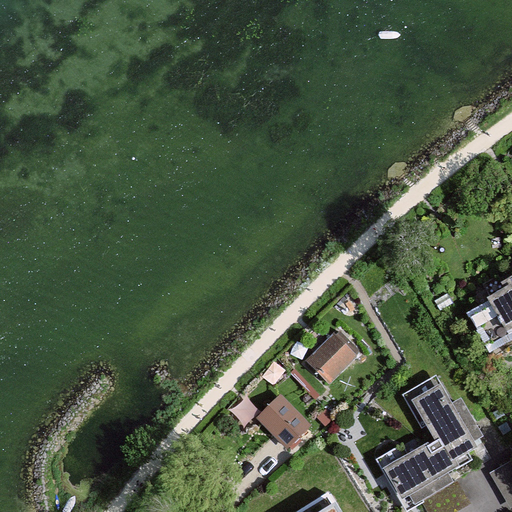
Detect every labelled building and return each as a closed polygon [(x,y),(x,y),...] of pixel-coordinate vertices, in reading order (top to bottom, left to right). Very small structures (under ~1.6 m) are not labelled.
[(511,333),(511,277),(489,290),(492,296),(476,305),(479,309),(461,319),(480,352),(511,333)] [(355,360),(332,337),(302,366),(326,390),(355,360)] [(430,386),(400,403),(426,448),(375,477),(392,507),(402,501),(408,511),(446,490),(439,479),(449,474),(446,467),(467,456),(463,449),(474,443),(452,405),(444,410),(430,386)] [(304,425),(274,399),(252,424),(287,454),(302,436),(298,432),(304,425)] [(511,457),(495,463),(508,502),(511,500),(511,457)]
